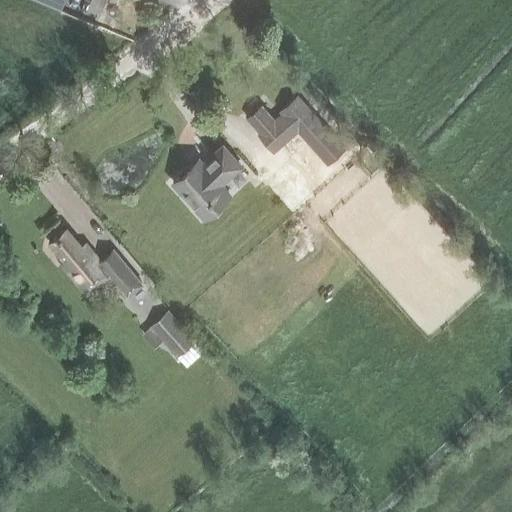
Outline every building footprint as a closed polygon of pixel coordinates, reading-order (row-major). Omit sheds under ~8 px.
[(37,0),(60,9),(63,0),(37,0)] [(260,103),(245,117),(258,131),(273,117),(260,103)] [(345,147),(313,111),(297,125),(329,161),(345,147)] [(220,183),(240,165),(222,145),(197,168),(192,163),(172,182),(203,216),(214,206),(218,206),(228,198),(228,194),(229,193),(220,183)] [(99,261),(84,244),(81,247),(65,229),(50,242),(65,260),(61,263),(85,292),(108,273),(127,296),(141,283),(113,249),(99,261)] [(176,357),(193,341),(166,310),(148,326),(176,357)]
